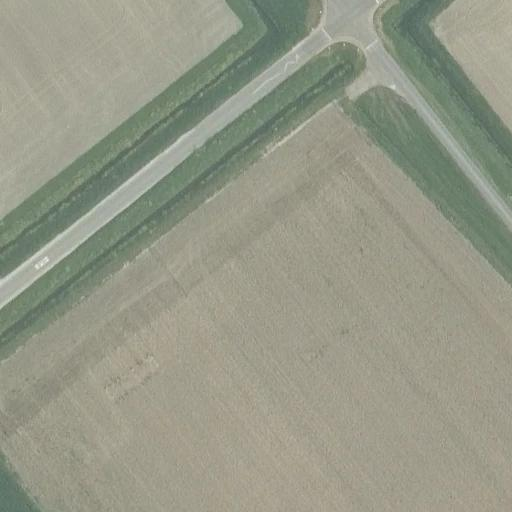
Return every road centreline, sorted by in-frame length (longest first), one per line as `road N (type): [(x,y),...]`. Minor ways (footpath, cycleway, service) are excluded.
road 1 (unclassified): [(0,293),(346,14)]
road 2 (unclassified): [(511,224),(346,14)]
